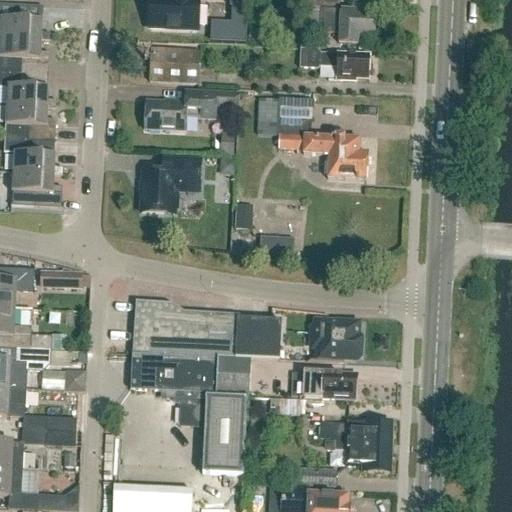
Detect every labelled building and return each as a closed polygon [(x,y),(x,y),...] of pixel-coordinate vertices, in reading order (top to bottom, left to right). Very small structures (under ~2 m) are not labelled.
[(169,0),(159,0),(152,0),(152,3),(149,6),(148,14),(152,18),(151,31),(197,33),(198,0),(169,0)] [(231,0),(231,8),(247,9),(247,0),(231,0)] [(299,0),(299,7),(329,9),(329,0),(299,0)] [(0,40),(41,43),(49,44),(50,36),(48,36),(40,36),(41,24),(43,25),(43,10),(0,7),(0,21),(1,21),(0,23),(2,23),(1,40),(0,40)] [(308,10),(307,28),(320,29),(321,12),(321,11),(308,10)] [(341,13),(321,12),(320,29),(320,35),(340,37),(339,46),(358,48),(358,41),(373,42),(375,15),(341,13)] [(212,25),(211,43),(245,45),(246,27),(212,25)] [(40,43),(41,43),(0,40),(0,41),(1,42),(0,59),(0,73),(21,75),(48,76),(49,55),(47,55),(39,55),(40,43)] [(200,88),(201,54),(150,51),(149,85),(200,88)] [(372,80),(372,69),(370,68),(370,59),(320,56),(320,53),(301,52),(301,71),(319,72),(319,69),(338,70),(337,84),(355,84),(355,81),(369,82),(369,80),(372,80)] [(47,90),(48,76),(21,75),(0,73),(0,88),(7,89),(8,90),(7,108),(6,108),(47,110),(47,111),(55,112),(56,103),(55,103),(55,104),(46,103),(47,91),(49,92),(49,90),(47,90)] [(237,113),(238,97),(185,95),(185,107),(147,105),(146,133),(186,135),(187,121),(214,122),(215,112),(237,113)] [(332,140),(311,139),(313,105),(282,103),(279,152),(304,153),(303,157),(329,158),(328,182),(367,184),(368,156),(359,156),(360,142),(345,141),(345,140),(332,140)] [(46,111),(47,111),(47,110),(6,108),(6,109),(7,109),(6,127),(5,127),(4,141),(27,142),(54,144),(55,123),(53,123),(45,123),(46,111)] [(53,157),(54,144),(27,142),(4,141),(4,155),(13,156),(13,157),(14,157),(14,174),(12,174),(12,175),(54,177),(54,178),(62,178),(63,170),(62,170),(53,170),(54,159),(55,159),(55,158),(53,157)] [(219,158),(233,158),(233,141),(220,141),(219,158)] [(196,190),(197,163),(164,161),(163,175),(143,174),(141,215),(164,216),(164,213),(174,213),(174,212),(178,210),(178,199),(175,197),(175,193),(183,189),(196,190)] [(221,172),(225,176),(234,177),(235,165),(221,164),(221,172)] [(53,177),(54,178),(54,177),(12,175),(12,176),(13,176),(13,194),(11,194),(11,195),(12,195),(12,208),(10,208),(10,209),(61,211),(62,189),(61,189),(61,190),(52,189),(53,177)] [(252,233),(254,208),(236,207),(235,231),(252,233)] [(280,257),(281,241),(261,240),(260,256),(280,257)] [(0,311),(14,312),(14,294),(32,295),(34,273),(3,272),(2,284),(0,283),(0,311)] [(81,293),(82,276),(60,275),(60,292),(81,293)] [(279,363),(280,343),(281,324),(239,322),(239,318),(171,314),(172,307),(135,305),(133,355),(279,363)] [(0,350),(30,352),(30,338),(31,330),(13,329),(14,312),(0,311),(0,350)] [(356,360),(356,358),(358,355),(359,349),(357,347),(357,328),(321,326),(321,328),(312,332),(312,339),(320,349),(319,365),(339,366),(339,360),(356,360)] [(52,339),(30,338),(30,352),(65,354),(66,338),(52,337),(52,339)] [(80,369),(80,356),(50,354),(49,367),(80,369)] [(133,358),(131,392),(164,394),(169,398),(173,398),(173,404),(177,411),(194,412),(194,407),(202,407),(199,480),(240,482),(244,398),(216,396),(217,362),(133,358)] [(216,396),(244,398),(249,398),(251,364),(217,362),(216,396)] [(0,363),(0,391),(8,392),(26,393),(27,378),(27,365),(9,364),(0,363)] [(41,374),(41,390),(64,390),(64,374),(41,374)] [(87,375),(72,374),(66,380),(65,393),(85,395),(87,375)] [(357,401),(357,389),(355,389),(355,378),(300,376),(299,401),(354,404),(354,401),(357,401)] [(0,391),(0,419),(7,420),(7,419),(24,420),(25,406),(26,393),(8,392),(0,391)] [(304,402),(270,401),(270,418),(304,419),(304,402)] [(46,434),(82,436),(83,422),(47,421),(46,434)] [(327,449),(390,452),(391,427),(351,425),(351,428),(320,427),(319,443),(328,443),(327,449)] [(82,450),(82,436),(46,434),(45,449),(76,451),(76,450),(82,450)] [(0,471),(10,472),(11,459),(23,459),(24,446),(12,445),(0,444),(0,471)] [(258,471),(259,449),(250,449),(249,470),(258,471)] [(389,477),(390,452),(327,449),(327,453),(346,454),(346,467),(363,468),(362,476),(389,477)] [(65,469),(74,470),(75,457),(66,457),(65,469)] [(287,475),(286,488),(335,491),(336,472),(300,470),(299,476),(287,475)] [(10,485),(10,472),(0,471),(0,498),(9,499),(21,499),(22,486),(10,485)] [(308,497),(308,490),(279,488),(277,511),(350,511),(350,509),(348,509),(349,499),(308,497)] [(72,511),(73,500),(43,498),(41,511),(72,511)]
